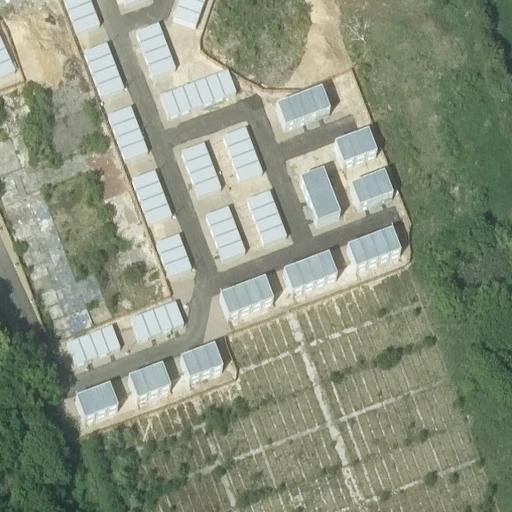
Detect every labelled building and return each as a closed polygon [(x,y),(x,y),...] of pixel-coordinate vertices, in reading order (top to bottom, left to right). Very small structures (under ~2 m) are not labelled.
[(87,0),(61,0),(67,15),(90,7),(87,0)] [(146,0),(120,0),(124,9),(147,1),(146,0)] [(179,0),(172,23),(194,31),(205,0),(179,0)] [(90,7),(67,15),(76,38),(98,29),(90,7)] [(157,28),(135,37),(143,59),(166,50),(157,28)] [(105,48),(83,56),(91,79),(114,70),(105,48)] [(166,50),(143,59),(152,81),(174,73),(166,50)] [(4,53),(0,55),(0,81),(14,75),(4,53)] [(114,70),(91,79),(100,101),(122,93),(114,70)] [(226,75),(193,87),(201,110),(235,97),(226,75)] [(193,87),(159,100),(167,123),(201,110),(193,87)] [(320,95),(275,111),(283,134),(328,117),(320,95)] [(129,112),(107,120),(115,142),(138,134),(129,112)] [(244,132),(222,141),(239,186),(261,177),(244,132)] [(138,134),(115,142),(124,165),(146,157),(138,134)] [(366,137),(333,149),(341,172),(375,159),(366,137)] [(0,156),(13,154),(12,145),(0,146),(0,156)] [(202,148),(180,157),(197,201),(220,193),(202,148)] [(153,176),(131,184),(139,207),(162,198),(153,176)] [(321,177),(299,185),(316,230),(338,221),(321,177)] [(382,179),(349,192),(357,214),(391,201),(382,179)] [(268,196),(246,204),(263,249),(285,241),(268,196)] [(162,198),(139,207),(148,229),(170,221),(162,198)] [(227,212),(204,220),(222,265),(244,256),(227,212)] [(390,236),(345,253),(354,276),(399,259),(390,236)] [(177,239),(155,248),(168,281),(190,273),(177,239)] [(327,260),(282,277),(290,300),(335,283),(327,260)] [(263,284),(218,302),(227,324),(272,307),(263,284)] [(174,306),(152,315),(160,337),(182,329),(174,306)] [(152,315),(129,323),(138,346),(160,337),(152,315)] [(110,330),(88,339),(96,361),(119,353),(110,330)] [(88,339),(65,347),(74,370),(96,361),(88,339)] [(212,352),(179,364),(187,387),(221,374),(212,352)] [(160,371),(127,384),(135,407),(169,394),(160,371)] [(108,391),(74,404),(83,427),(116,414),(108,391)]
